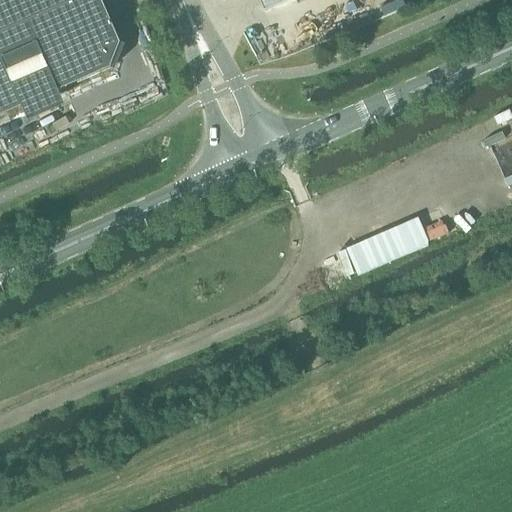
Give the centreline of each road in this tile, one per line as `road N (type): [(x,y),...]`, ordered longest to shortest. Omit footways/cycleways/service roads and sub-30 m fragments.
road 1 (track): [(281,151),(309,236),(290,297),(274,312),(0,428)]
road 2 (secondary): [(270,156),(511,49)]
road 3 (secondary): [(0,275),(236,171)]
road 4 (unclassified): [(192,20),(196,60),(236,171)]
road 5 (unclassified): [(270,156),(219,51),(192,20)]
